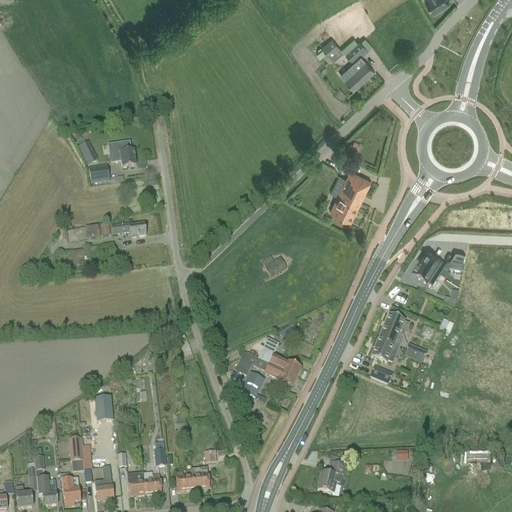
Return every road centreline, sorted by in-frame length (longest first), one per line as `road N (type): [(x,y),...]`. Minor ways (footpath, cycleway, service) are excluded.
road 1 (primary): [(281,461),(409,211)]
road 2 (unclassified): [(181,287),(382,93)]
road 3 (unclassified): [(251,506),(181,287)]
road 4 (unclassified): [(181,287),(158,109)]
